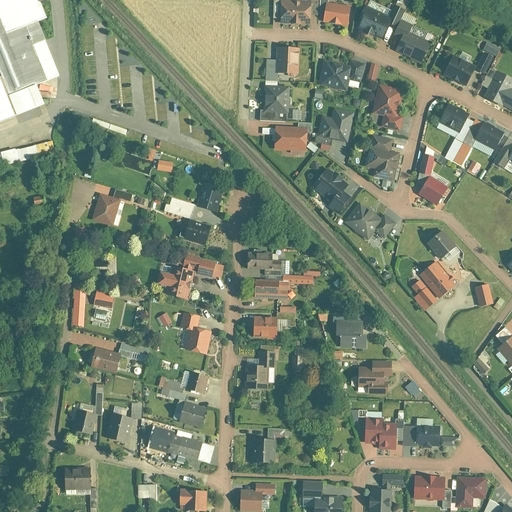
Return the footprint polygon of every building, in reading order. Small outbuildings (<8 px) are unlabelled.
[(59,76),(38,22),(47,18),(41,4),(36,0),(0,0),(0,122),(18,116),(10,96),(59,76)] [(328,0),(320,0),(319,11),(323,11),(322,23),(346,25),(348,7),(328,5),(328,0)] [(396,0),(395,4),(404,8),(407,0),(396,0)] [(316,19),(316,3),(280,2),(279,25),(308,25),(309,19),(316,19)] [(368,8),(358,30),(380,40),(390,19),(368,8)] [(401,20),(392,37),(401,41),(395,52),(419,63),(428,45),(408,35),(412,26),(401,20)] [(485,40),(481,48),(492,54),(496,46),(485,40)] [(277,82),(277,74),(295,74),(295,50),(276,50),(276,61),(265,61),(265,82),(277,82)] [(485,52),(476,71),(482,74),(491,56),(485,52)] [(452,59),(442,77),(461,87),(471,68),(452,59)] [(346,83),(358,84),(361,62),(350,60),(346,83)] [(322,63),(319,86),(344,89),(347,66),(322,63)] [(366,80),(374,82),(377,68),(369,66),(366,80)] [(482,85),(489,88),(484,98),(511,112),(511,90),(510,89),(511,84),(511,80),(490,69),(482,85)] [(375,86),(371,115),(394,118),(397,89),(375,86)] [(264,88),(265,113),(287,113),(287,88),(264,88)] [(291,119),(300,118),(299,109),(290,109),(291,119)] [(447,109),(438,126),(456,135),(465,118),(447,109)] [(332,118),(325,117),(318,144),(348,160),(351,140),(347,138),(352,113),(333,110),(332,118)] [(274,127),(274,151),(304,151),(304,127),(274,127)] [(485,128),(476,145),(494,155),(504,138),(485,128)] [(392,140),(372,137),(370,148),(391,151),(392,140)] [(0,164),(36,157),(35,150),(53,146),(52,140),(0,151),(0,164)] [(308,142),(305,147),(313,152),(316,147),(308,142)] [(511,149),(503,164),(511,169),(511,149)] [(365,168),(374,170),(373,177),(390,180),(391,172),(393,172),(396,155),(368,151),(365,168)] [(419,157),(418,175),(428,176),(429,158),(419,157)] [(170,171),(171,160),(155,160),(155,170),(170,171)] [(471,160),(467,170),(475,173),(479,163),(471,160)] [(323,172),(308,192),(332,209),(347,189),(323,172)] [(428,178),(417,194),(435,206),(446,190),(428,178)] [(200,183),(195,199),(209,203),(214,187),(200,183)] [(97,198),(90,222),(109,227),(115,202),(97,198)] [(167,198),(163,212),(187,219),(191,205),(167,198)] [(363,203),(344,226),(374,250),(392,227),(363,203)] [(183,223),(178,240),(203,247),(208,230),(183,223)] [(74,228),(74,251),(83,252),(83,228),(74,228)] [(443,231),(429,243),(442,259),(456,247),(443,231)] [(246,253),(246,273),(269,273),(269,253),(246,253)] [(436,262),(418,278),(439,301),(457,285),(436,262)] [(159,273),(155,285),(165,288),(162,296),(183,302),(192,273),(171,267),(168,276),(159,273)] [(288,277),(288,288),(311,287),(311,277),(288,277)] [(252,280),(252,299),(279,298),(278,279),(252,280)] [(420,283),(410,292),(416,299),(413,301),(422,313),(436,302),(420,283)] [(72,285),(70,327),(83,328),(85,286),(72,285)] [(489,288),(475,289),(477,307),(491,305),(489,288)] [(93,291),(92,305),(110,307),(111,293),(93,291)] [(123,304),(118,328),(131,330),(135,306),(123,304)] [(94,305),(91,319),(109,323),(112,309),(94,305)] [(162,326),(171,322),(165,312),(157,316),(162,326)] [(182,314),(179,327),(189,329),(185,352),(203,355),(208,332),(194,329),(196,317),(182,314)] [(250,318),(251,339),(276,338),(275,317),(250,318)] [(340,328),(340,351),(366,350),(365,328),(340,328)] [(504,330),(495,340),(501,345),(510,336),(504,330)] [(511,337),(496,351),(511,369),(511,368),(511,337)] [(116,372),(120,356),(96,350),(92,366),(116,372)] [(340,358),(340,350),(331,351),(331,359),(340,358)] [(488,368),(482,362),(488,355),(483,350),(471,363),(482,374),(488,368)] [(243,368),(244,391),(262,391),(261,367),(243,368)] [(183,371),(179,388),(196,392),(200,375),(183,371)] [(356,390),(365,390),(365,397),(384,397),(384,385),(381,385),(382,371),(356,371),(356,390)] [(413,397),(420,391),(411,380),(404,386),(413,397)] [(165,385),(162,396),(179,401),(182,390),(165,385)] [(129,418),(139,418),(139,402),(130,402),(129,418)] [(181,407),(177,423),(198,429),(202,413),(181,407)] [(71,413),(70,433),(86,434),(87,413),(71,413)] [(105,414),(102,440),(122,442),(125,416),(105,414)] [(377,446),(377,452),(393,453),(394,430),(381,430),(381,425),(364,425),(364,446),(377,446)] [(439,438),(422,438),(422,430),(403,430),(404,457),(439,457),(439,438)] [(453,445),(453,436),(440,436),(440,445),(453,445)] [(171,437),(166,457),(195,463),(200,443),(171,437)] [(248,442),(249,463),(270,462),(269,441),(261,441),(248,442)] [(64,473),(65,494),(89,493),(88,472),(64,473)] [(401,475),(381,475),(381,487),(401,487),(401,475)] [(457,479),(456,498),(457,498),(456,509),(471,510),(472,499),(485,500),(486,481),(457,479)] [(413,481),(413,503),(443,503),(443,481),(413,481)] [(155,485),(130,486),(132,504),(156,502),(155,485)] [(299,486),(299,500),(318,500),(318,486),(299,486)] [(183,491),(184,511),(197,511),(200,511),(199,490),(183,491)] [(369,490),(369,511),(389,511),(389,490),(369,490)] [(236,493),(236,511),(259,511),(259,493),(236,493)] [(310,501),(309,511),(338,511),(338,501),(310,501)] [(511,511),(504,506),(502,508),(489,503),(484,511),(511,511)]
